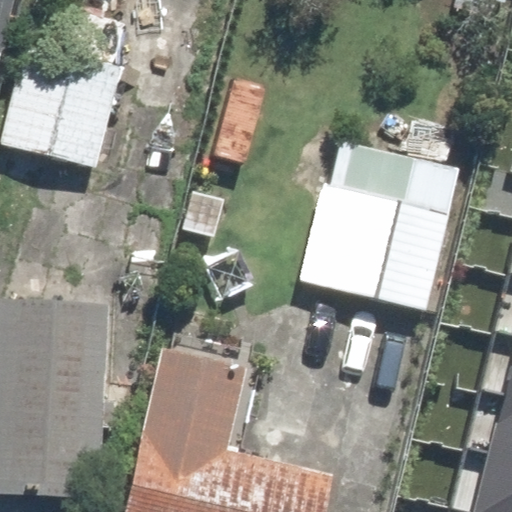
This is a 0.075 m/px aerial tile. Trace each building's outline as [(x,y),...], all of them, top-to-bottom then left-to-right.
[(0,0),(0,44),(10,0),(0,0)] [(22,44),(0,135),(0,144),(95,166),(119,67),(22,44)] [(322,184),(300,279),(426,308),(448,213),(445,212),(455,173),(339,146),(330,185),(322,184)] [(52,248),(66,277),(139,242),(125,214),(52,248)] [(107,303),(0,297),(0,491),(98,496),(107,303)] [(511,511),(511,300),(462,511),(511,511)] [(122,511),(320,511),(330,475),(224,450),(244,369),(161,349),(142,431),(122,511)]
